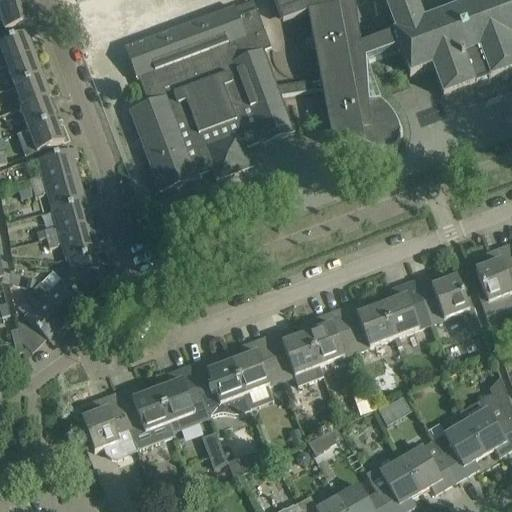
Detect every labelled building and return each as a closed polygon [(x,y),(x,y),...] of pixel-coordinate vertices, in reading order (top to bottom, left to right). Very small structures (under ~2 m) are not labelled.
[(0,0),(0,10),(26,3),(25,0),(0,0)] [(380,101),(366,62),(399,49),(410,78),(432,70),(443,99),(511,73),(511,44),(511,40),(511,39),(511,0),(482,0),(483,1),(423,23),(414,0),(382,0),(396,34),(361,46),(354,0),(273,0),(283,26),(308,17),(321,82),(277,89),(261,45),(267,42),(256,13),(238,20),(234,10),(125,50),(136,82),(142,79),(152,105),(129,113),(160,196),(196,182),(196,180),(212,173),(216,184),(254,170),(245,147),(261,141),(263,147),(294,135),(281,99),(324,92),(333,138),(346,128),(349,132),(351,135),(354,138),(357,140),(360,143),(363,145),(367,146),(371,148),(374,149),(378,150),(382,150),(386,150),(390,150),(393,148),(395,147),(397,145),(399,142),(400,140),(401,137),(401,135),(401,132),(400,129),(398,124),(396,120),(394,116),(392,112),(389,109),(386,105),(380,101)] [(26,3),(0,10),(0,16),(5,33),(33,24),(26,3)] [(0,70),(7,68),(34,57),(26,36),(0,45),(0,50),(3,57),(0,58),(0,70)] [(7,68),(15,89),(42,79),(34,57),(7,68)] [(20,111),(20,112),(48,102),(51,101),(42,79),(15,89),(23,110),(20,111)] [(20,112),(28,133),(56,123),(48,102),(20,112)] [(56,123),(28,133),(36,155),(64,144),(56,123)] [(19,193),(20,195),(78,179),(71,153),(38,162),(42,179),(15,187),(16,194),(19,193)] [(7,158),(0,160),(0,167),(8,165),(7,158)] [(47,198),(52,214),(85,204),(78,179),(20,195),(22,203),(35,199),(35,201),(47,198)] [(37,235),(40,245),(92,230),(85,204),(52,214),(56,230),(37,235)] [(62,248),(67,265),(97,257),(99,256),(92,230),(40,245),(42,254),(62,248)] [(511,254),(509,248),(486,257),(490,268),(475,273),(484,295),(478,298),(486,321),(511,310),(511,254)] [(97,257),(67,265),(67,266),(69,265),(73,276),(65,284),(85,304),(99,288),(104,284),(97,257)] [(465,301),(457,280),(442,286),(439,275),(415,284),(432,328),(459,317),(467,337),(481,331),(469,300),(465,301)] [(65,284),(63,282),(50,295),(41,286),(35,293),(68,325),(87,306),(85,304),(65,284)] [(395,303),(382,308),(395,342),(396,341),(398,350),(403,349),(400,340),(432,328),(415,284),(391,293),(395,303)] [(68,325),(35,293),(28,300),(36,308),(24,321),(49,344),(68,325)] [(364,303),(341,312),(358,356),(395,342),(382,308),(368,314),(364,303)] [(7,307),(0,309),(0,310),(2,320),(10,318),(7,307)] [(320,332),(308,337),(320,370),(331,366),(333,369),(335,370),(342,368),(343,365),(342,362),(358,356),(341,312),(316,321),(320,332)] [(17,332),(10,335),(13,347),(21,344),(17,332)] [(289,332),(265,341),(282,384),(295,380),(299,391),(325,381),(320,370),(308,337),(293,342),(289,332)] [(246,360),(232,365),(240,385),(245,398),(282,384),(265,341),(242,350),(246,360)] [(21,344),(13,347),(17,358),(24,356),(21,344)] [(214,360),(191,369),(208,413),(208,412),(211,420),(218,417),(222,417),(227,416),(232,418),(238,418),(243,418),(251,414),(245,398),(240,385),(232,365),(218,370),(214,360)] [(171,388),(158,393),(174,434),(211,420),(208,412),(208,413),(191,369),(167,378),(171,388)] [(486,413),(466,425),(486,458),(494,453),(499,461),(511,453),(511,410),(501,381),(490,392),(492,396),(481,403),(486,413)] [(140,388),(115,397),(137,454),(176,439),(174,434),(158,393),(144,399),(140,388)] [(137,454),(115,397),(92,406),(96,417),(82,422),(94,455),(104,452),(106,457),(112,462),(118,463),(129,459),(129,457),(137,454)] [(390,407),(379,414),(387,429),(399,422),(390,407)] [(445,437),(434,444),(458,485),(479,472),(475,464),(486,458),(466,425),(445,437)] [(299,431),(290,435),(294,447),(304,443),(299,431)] [(216,436),(202,441),(213,472),(227,467),(216,436)] [(316,441),(308,446),(315,458),(323,453),(316,441)] [(423,450),(402,462),(421,495),(430,490),(435,498),(458,485),(434,444),(423,450)] [(265,452),(227,466),(234,482),(271,464),(265,452)] [(367,477),(378,495),(388,511),(411,511),(415,510),(411,502),(421,495),(402,462),(380,475),(378,471),(367,477)] [(359,488),(337,500),(344,511),(388,511),(378,495),(367,502),(359,488)] [(311,499),(298,507),(301,511),(344,511),(337,500),(319,511),(311,499)]
